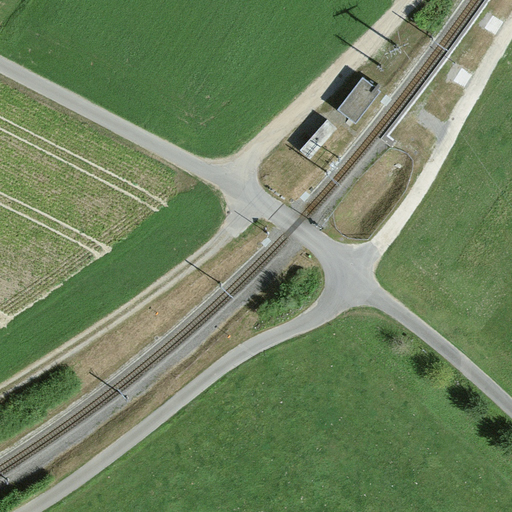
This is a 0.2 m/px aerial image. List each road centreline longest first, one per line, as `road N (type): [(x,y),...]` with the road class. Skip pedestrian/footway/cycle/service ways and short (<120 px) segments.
road 1 (residential): [(354,278),(260,202),(0,65)]
road 2 (residential): [(28,511),(222,365),(321,314),(354,278)]
road 3 (track): [(0,397),(222,250),(260,202)]
road 4 (track): [(407,0),(220,179)]
road 5 (residential): [(354,278),(511,412)]
road 6 (track): [(440,154),(354,278)]
road 7 (track): [(511,31),(440,154)]
